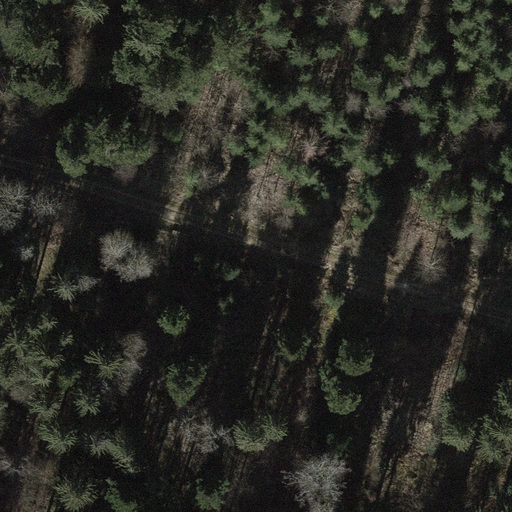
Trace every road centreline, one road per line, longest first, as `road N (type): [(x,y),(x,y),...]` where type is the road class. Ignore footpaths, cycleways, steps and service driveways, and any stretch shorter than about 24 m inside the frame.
road 1 (track): [(0,161),(511,313)]
road 2 (track): [(0,220),(184,477),(221,511)]
